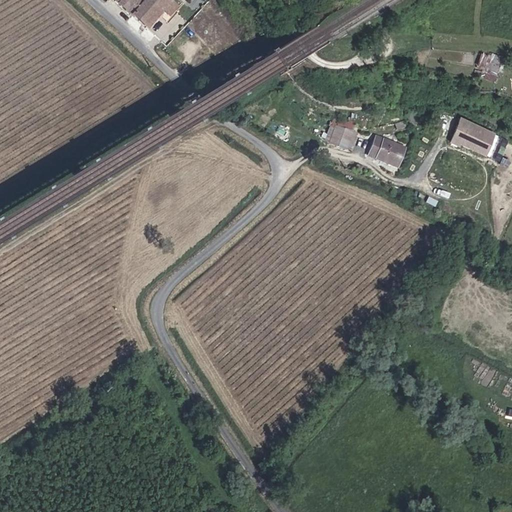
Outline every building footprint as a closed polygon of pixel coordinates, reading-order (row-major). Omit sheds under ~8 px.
[(165,0),(111,0),(142,27),(157,9),(167,18),(176,9),(165,0)] [(461,116),(452,143),(487,157),(498,133),(461,116)] [(365,131),(347,122),(339,126),(331,144),(354,154),(365,131)] [(377,167),(384,148),(378,145),(370,164),(377,167)] [(409,159),(384,148),(377,167),(401,177),(409,159)] [(354,177),(370,184),(373,177),(357,170),(354,177)]
